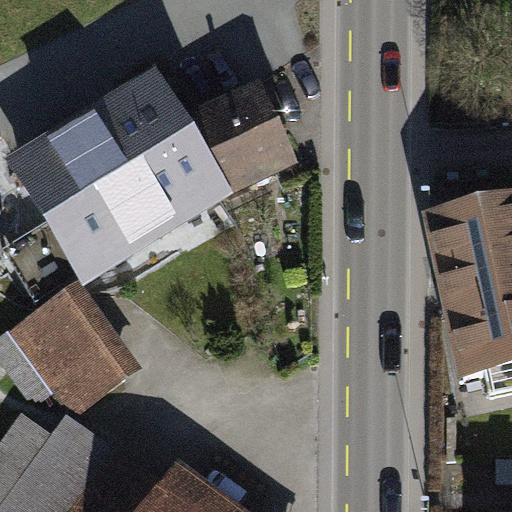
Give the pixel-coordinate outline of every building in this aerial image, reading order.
[(222,195),(185,134),(183,130),(179,133),(153,91),(100,124),(24,170),(56,223),(87,275),(89,278),(222,195)] [(273,92),(185,134),(222,195),(290,164),(269,119),(282,113),(273,92)] [(511,206),(430,224),(465,381),(511,370),(511,206)] [(87,275),(56,223),(5,255),(36,306),(87,275)] [(68,299),(19,334),(21,337),(51,379),(77,415),(126,380),(68,299)] [(0,356),(29,395),(51,379),(21,337),(0,351),(0,356)] [(77,511),(38,483),(77,431),(68,423),(51,447),(27,430),(0,466),(0,511),(77,511)] [(38,483),(77,511),(187,511),(163,494),(77,431),(38,483)] [(236,511),(181,470),(163,494),(187,511),(236,511)]
